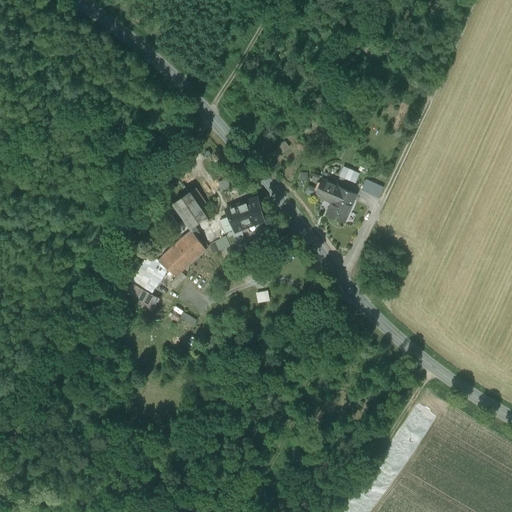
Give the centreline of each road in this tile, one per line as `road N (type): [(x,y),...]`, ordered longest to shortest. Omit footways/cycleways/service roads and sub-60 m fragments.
road 1 (tertiary): [(76,0),(145,50),(209,114),(353,292),(430,363),(511,416)]
road 2 (track): [(278,0),(0,463)]
road 3 (track): [(341,278),(472,0)]
road 4 (track): [(329,511),(430,363)]
road 5 (track): [(212,296),(273,276),(332,296),(353,292)]
